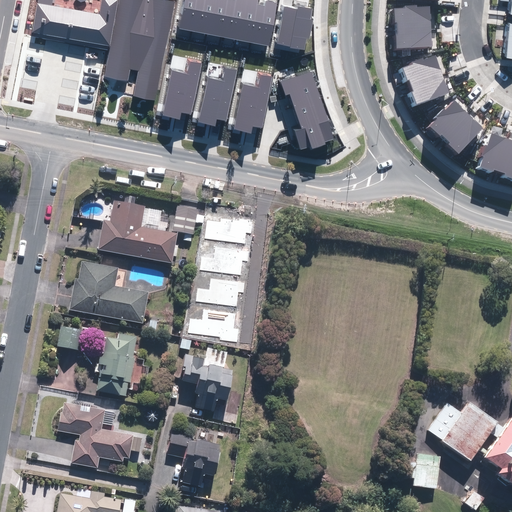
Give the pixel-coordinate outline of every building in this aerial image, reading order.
[(99,0),(97,15),(50,7),(50,0),(35,0),(29,35),(105,49),(100,78),(125,82),(128,70),(134,71),(129,96),(152,100),(170,4),(149,0),(99,0)] [(184,0),(179,28),(269,45),(277,3),(266,1),(265,6),(257,4),(258,0),(234,0),(235,0),(233,0),(184,0)] [(468,0),(468,5),(482,5),(482,8),(489,8),(489,10),(495,10),(495,0),(468,0)] [(290,48),(305,50),(307,39),(309,39),(313,20),(311,19),(313,9),(298,6),(298,9),(284,7),(277,44),(290,46),(290,48)] [(427,26),(425,7),(391,10),(393,29),(427,26)] [(500,52),(511,53),(511,19),(504,18),(500,52)] [(428,46),(427,26),(393,29),(394,49),(428,46)] [(205,38),(192,37),(192,47),(204,48),(205,38)] [(373,48),(373,59),(383,60),(384,48),(373,48)] [(256,57),(245,56),(244,67),(256,67),(256,57)] [(400,69),(406,86),(438,75),(433,58),(400,69)] [(192,114),(202,64),(187,61),(185,71),(172,69),(162,116),(180,119),(181,112),(192,114)] [(455,65),(455,74),(470,75),(470,66),(455,65)] [(228,121),(238,70),(223,67),(221,78),(208,75),(198,122),(216,126),(218,119),(228,121)] [(294,132),(300,150),(311,146),(312,149),(325,144),(325,142),(333,139),(311,72),(281,82),(286,95),(290,94),(302,129),(294,132)] [(262,127),(273,77),(258,74),(255,84),(242,82),(233,129),(251,132),(252,125),(262,127)] [(406,86),(412,103),(444,92),(438,75),(406,86)] [(380,87),(336,80),(331,108),(374,116),(380,87)] [(425,125),(441,139),(463,115),(447,101),(425,125)] [(441,139),(458,153),(479,129),(463,115),(441,139)] [(506,140),(487,133),(474,166),(494,174),(506,140)] [(511,142),(506,140),(494,174),(511,180),(511,142)] [(146,206),(114,201),(111,221),(104,219),(99,250),(172,263),(177,232),(172,231),(143,226),(146,206)] [(197,215),(198,210),(176,207),(172,231),(177,232),(194,235),(196,223),(203,224),(205,216),(197,215)] [(233,294),(250,296),(252,285),(261,286),(265,254),(237,251),(238,246),(231,245),(231,238),(209,236),(207,245),(199,244),(197,262),(205,263),(204,272),(218,274),(217,281),(234,283),(233,294)] [(80,281),(75,280),(70,310),(143,322),(148,292),(115,287),(118,267),(83,261),(80,281)] [(81,328),(60,326),(57,346),(79,349),(81,328)] [(118,338),(100,335),(97,353),(102,353),(101,361),(96,361),(95,371),(99,372),(97,391),(126,395),(127,390),(133,391),(134,382),(142,383),(143,374),(148,375),(149,366),(144,365),(145,359),(138,358),(139,353),(136,352),(138,336),(119,333),(118,338)] [(198,382),(195,407),(218,410),(219,396),(230,397),(234,368),(226,367),(228,351),(206,348),(205,356),(184,353),(181,379),(198,382)] [(469,398),(460,411),(446,401),(429,428),(442,437),(442,438),(471,458),(498,418),(469,398)] [(131,451),(141,452),(143,437),(133,436),(134,432),(102,428),(105,408),(66,402),(65,410),(61,409),(58,431),(80,434),(79,440),(74,439),(71,464),(99,468),(101,457),(130,461),(131,451)] [(511,413),(485,452),(500,462),(497,467),(511,477),(511,413)] [(188,467),(184,480),(201,486),(205,475),(212,477),(223,446),(174,430),(166,454),(186,460),(184,466),(188,467)] [(418,452),(417,459),(400,457),(398,474),(415,476),(414,484),(437,487),(441,455),(418,452)] [(484,495),(473,488),(465,500),(476,507),(484,495)] [(77,495),(58,493),(56,511),(118,511),(121,498),(106,496),(106,492),(78,489),(77,495)]
